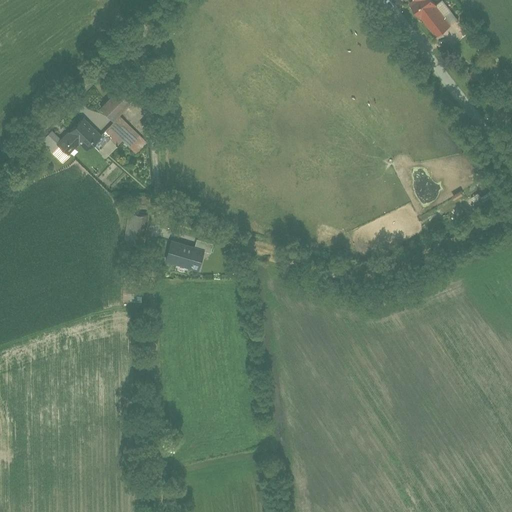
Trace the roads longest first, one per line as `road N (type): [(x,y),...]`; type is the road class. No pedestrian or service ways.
road 1 (track): [(154,511),(156,169),(142,28)]
road 2 (track): [(154,202),(345,271),(383,275),(511,213)]
road 3 (unclassified): [(0,162),(172,0)]
road 4 (unclassified): [(386,0),(511,165)]
